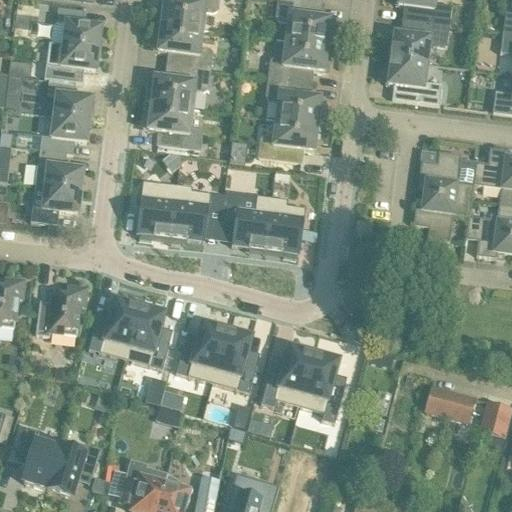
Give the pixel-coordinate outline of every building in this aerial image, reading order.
[(160,25),(160,29),(202,34),(204,15),(213,17),(216,14),(218,0),(175,0),(175,3),(163,2),(162,13),(158,12),(156,24),(160,25)] [(278,0),(278,3),(320,9),(321,0),(278,0)] [(403,10),(401,24),(449,30),(451,10),(433,7),(434,0),(396,0),(395,9),(403,10)] [(287,26),(285,45),(327,50),(327,46),(331,47),(333,34),(329,34),(330,23),(319,21),(320,9),(278,3),(276,22),(278,25),(287,26)] [(50,47),(62,49),(98,54),(101,31),(82,29),(84,15),(57,12),(55,27),(52,29),(50,47)] [(511,17),(504,17),(502,37),(511,38),(511,17)] [(392,52),(390,63),(426,68),(428,49),(446,51),(449,30),(401,24),(400,38),(392,37),(390,52),(392,52)] [(168,57),(166,70),(209,75),(211,57),(208,54),(199,53),(202,34),(160,29),(160,32),(156,32),(154,44),(158,45),(157,55),(168,57)] [(511,59),(511,38),(502,37),(499,58),(511,59)] [(270,65),(268,83),(310,88),(312,75),(323,76),(325,66),(329,66),(330,54),(326,53),(327,50),(285,45),(283,63),(274,62),(270,65)] [(50,69),(48,83),(75,87),(77,73),(95,76),(98,54),(62,49),(59,70),(50,69)] [(426,68),(390,63),(389,74),(387,74),(385,88),(393,89),(391,104),(439,110),(441,89),(423,87),(426,68)] [(10,64),(9,76),(30,77),(31,65),(10,64)] [(150,104),(150,108),(192,113),(194,95),(203,96),(206,93),(209,75),(166,70),(165,83),(153,81),(152,92),(148,91),(146,104),(150,104)] [(0,76),(0,107),(21,108),(22,78),(0,76)] [(56,99),(53,120),(89,125),(91,103),(73,100),(75,87),(48,83),(46,98),(56,99)] [(277,105),(275,124),(316,129),(317,125),(321,126),(322,114),(318,113),(320,102),(308,101),(310,88),(268,83),(266,101),(268,104),(277,105)] [(511,98),(494,96),(492,117),(511,119),(511,98)] [(192,113),(150,108),(150,112),(146,111),(144,123),(148,124),(147,135),(158,136),(156,149),(198,155),(201,136),(198,133),(189,132),(192,113)] [(39,155),(66,158),(72,159),(74,145),(86,147),(89,125),(53,120),(50,141),(41,140),(39,155)] [(316,129),(275,124),(272,142),(263,141),(260,144),(258,162),(300,168),(302,154),(313,156),(314,145),(318,146),(320,133),(316,133),(316,129)] [(497,209),(511,210),(511,162),(508,162),(509,156),(489,153),(487,169),(475,167),(472,189),(500,193),(497,209)] [(29,163),(38,164),(39,157),(30,155),(29,163)] [(38,164),(34,191),(79,196),(82,174),(64,172),(66,158),(39,155),(39,157),(38,164)] [(424,187),(423,199),(470,205),(472,189),(475,167),(475,166),(459,164),(460,159),(438,157),(436,169),(421,167),(418,186),(424,187)] [(151,241),(169,243),(176,191),(160,189),(158,205),(139,202),(135,239),(138,240),(137,244),(150,246),(151,241)] [(79,196),(34,191),(30,226),(57,230),(58,216),(77,218),(79,196)] [(189,209),(191,193),(176,191),(169,243),(203,248),(208,211),(189,209)] [(433,245),(448,247),(449,247),(452,219),(467,221),(470,205),(423,199),(421,211),(415,210),(413,230),(428,232),(427,244),(433,245)] [(230,251),(264,255),(271,203),(255,201),(253,217),(234,214),(230,251)] [(294,264),(295,259),(298,260),(303,223),(284,220),(286,205),(271,203),(264,255),(282,258),(281,263),(294,264)] [(496,257),(508,258),(511,227),(511,210),(497,209),(495,225),(467,221),(465,243),(477,245),(475,260),(495,263),(496,257)] [(354,243),(372,243),(372,225),(354,224),(354,243)] [(0,330),(13,332),(17,303),(19,300),(21,289),(19,286),(7,285),(4,287),(0,286),(0,330)] [(82,308),(83,297),(81,294),(70,293),(67,295),(53,293),(51,312),(39,311),(35,339),(48,341),(49,337),(75,340),(79,311),(82,308)] [(139,311),(114,304),(106,330),(95,327),(88,355),(100,358),(102,351),(126,357),(139,311)] [(164,318),(139,311),(126,357),(151,364),(149,371),(161,375),(169,347),(157,344),(164,318)] [(226,335),(200,328),(193,354),(182,351),(175,378),(187,381),(188,374),(213,381),(226,335)] [(251,342),(226,335),(213,381),(238,388),(236,395),(248,398),(255,371),(244,368),(251,342)] [(313,358),(287,351),(280,378),(269,374),(262,402),(274,405),(275,398),(300,405),(313,358)] [(338,365),(313,358),(300,405),(325,411),(323,419),(335,422),(343,394),(331,391),(338,365)] [(20,378),(22,363),(9,361),(6,376),(20,378)] [(425,416),(446,422),(452,398),(432,392),(425,416)] [(452,398),(446,422),(467,427),(473,403),(452,398)] [(109,419),(114,404),(98,399),(93,414),(109,419)] [(478,436),(504,442),(511,413),(486,406),(478,436)] [(46,494),(60,448),(51,445),(36,440),(38,436),(26,432),(18,459),(29,463),(27,470),(22,486),(46,494)] [(242,449),(246,436),(230,432),(227,444),(242,449)] [(61,443),(60,448),(46,494),(72,502),(77,485),(79,478),(90,482),(99,455),(61,443)] [(200,465),(195,480),(201,482),(194,511),(212,511),(218,486),(221,471),(200,465)] [(131,511),(156,511),(165,480),(165,479),(143,473),(144,470),(131,467),(120,507),(132,510),(131,511)] [(191,493),(166,479),(165,479),(165,480),(156,511),(182,511),(183,509),(186,510),(191,493)] [(102,497),(106,486),(95,482),(91,494),(102,497)] [(271,511),(278,490),(276,490),(274,496),(234,484),(231,496),(226,511),(230,511),(271,511)] [(467,511),(461,500),(457,511),(467,511)]
